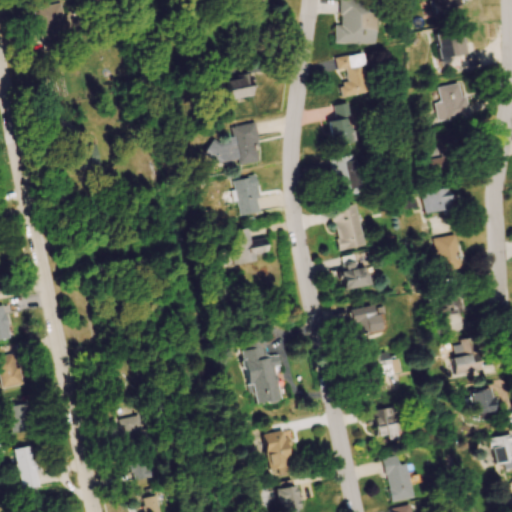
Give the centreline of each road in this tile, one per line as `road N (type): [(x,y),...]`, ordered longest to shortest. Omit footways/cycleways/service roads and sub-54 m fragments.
road 1 (residential): [(355,511),(292,187),(311,0)]
road 2 (residential): [(94,511),(0,60)]
road 3 (residential): [(511,335),(499,302),(494,202),(510,80),(508,0)]
road 4 (residential): [(227,511),(79,261),(63,247),(39,246)]
